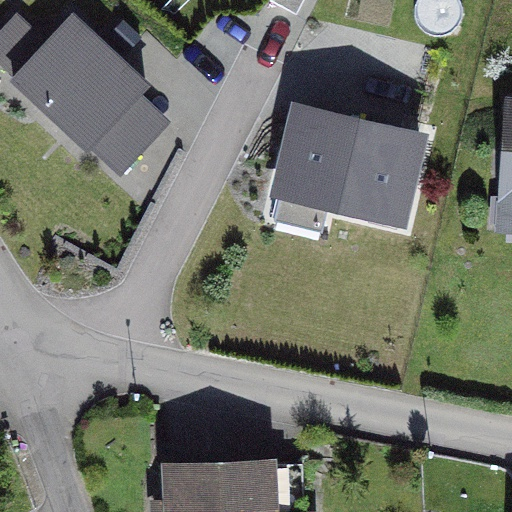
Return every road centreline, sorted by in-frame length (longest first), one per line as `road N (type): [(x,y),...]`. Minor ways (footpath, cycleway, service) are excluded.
road 1 (residential): [(9,332),(511,436)]
road 2 (residential): [(65,511),(38,446),(9,332)]
